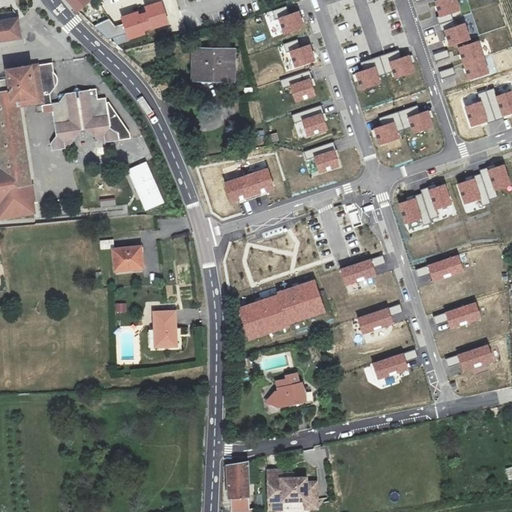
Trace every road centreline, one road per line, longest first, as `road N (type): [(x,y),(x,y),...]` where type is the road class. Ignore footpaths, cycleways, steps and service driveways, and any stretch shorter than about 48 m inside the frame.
road 1 (unclassified): [(202,236),(142,95),(51,0)]
road 2 (residential): [(213,449),(248,450),(451,406)]
road 3 (residential): [(451,406),(377,180)]
road 4 (unclassified): [(213,449),(216,318),(202,236)]
road 5 (residential): [(315,0),(377,180)]
road 6 (residential): [(410,18),(454,154)]
road 7 (residential): [(322,197),(202,236)]
